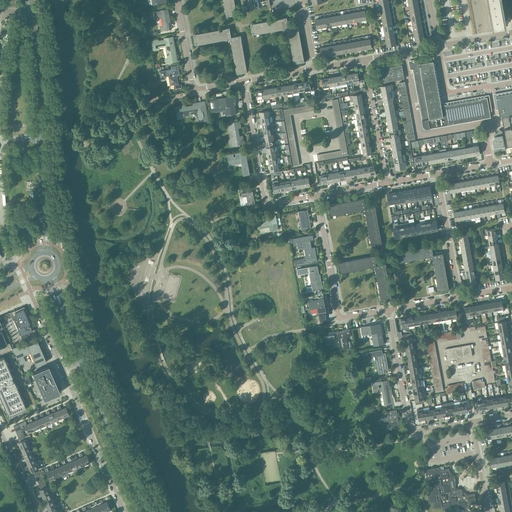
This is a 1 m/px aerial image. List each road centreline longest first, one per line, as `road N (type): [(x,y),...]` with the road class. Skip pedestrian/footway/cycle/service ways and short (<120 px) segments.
road 1 (residential): [(489,164),(485,123),(417,132),(403,52)]
road 2 (residential): [(472,422),(409,429),(387,309)]
road 3 (residential): [(318,195),(266,203),(243,81)]
road 4 (residential): [(318,195),(337,314),(387,309)]
road 5 (secondary): [(146,511),(81,361)]
road 6 (residential): [(63,369),(125,511)]
road 7 (tertiary): [(39,137),(29,12)]
road 8 (residential): [(388,182),(364,59)]
road 9 (residential): [(460,296),(436,174)]
